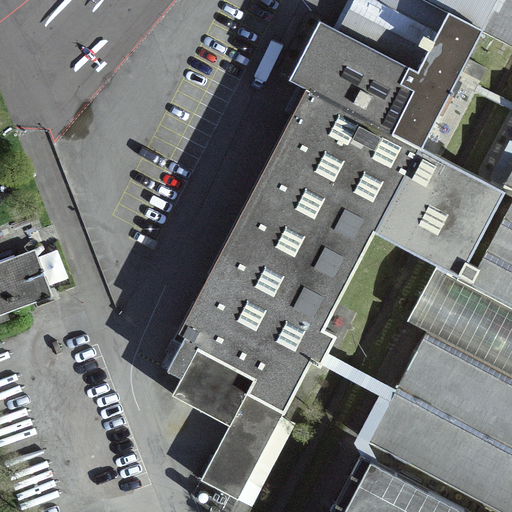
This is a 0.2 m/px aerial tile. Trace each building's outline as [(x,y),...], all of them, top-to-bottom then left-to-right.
[(497,0),(355,0),(338,34),(310,21),(280,80),(300,88),(169,336),(192,348),(168,393),(228,424),(246,391),(279,409),(303,361),(315,367),(331,336),(317,329),(369,230),(412,147),(483,26),(497,0)] [(489,77),(465,65),(456,83),(480,95),(489,77)] [(511,305),(511,177),(508,184),(511,185),(511,210),(479,271),(472,285),(511,305)] [(37,251),(0,264),(0,312),(53,293),(37,251)] [(479,271),(464,263),(456,276),(472,285),(479,271)] [(511,510),(511,373),(429,330),(372,437),(511,510)] [(233,494),(279,409),(246,391),(228,424),(200,476),(233,494)] [(456,511),(358,459),(329,511),(456,511)]
